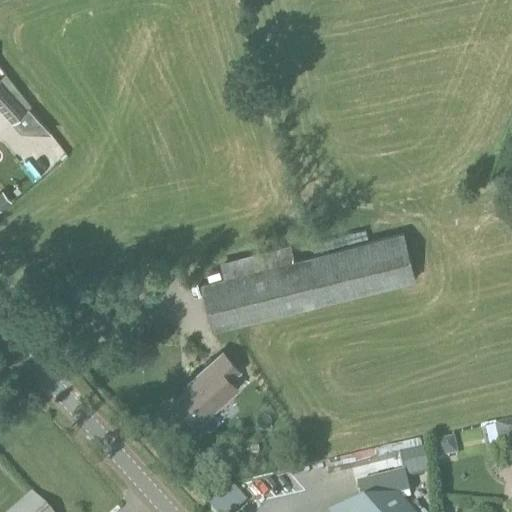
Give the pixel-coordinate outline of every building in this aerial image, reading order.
[(1,78),(0,78),(0,109),(12,123),(19,117),(28,108),(1,78)] [(0,192),(0,209),(1,211),(12,202),(2,191),(0,192)] [(220,262),(223,277),(200,282),(212,331),(416,280),(403,232),(294,259),(290,244),(220,262)] [(193,384),(175,400),(196,424),(237,387),(230,379),(239,371),(222,352),(190,380),(193,384)] [(511,447),(511,423),(495,427),(500,450),(511,447)] [(384,478),(385,486),(409,482),(407,466),(348,474),(349,483),(384,478)] [(47,511),(31,493),(9,511),(47,511)] [(397,499),(346,511),(407,511),(399,503),(397,499)]
